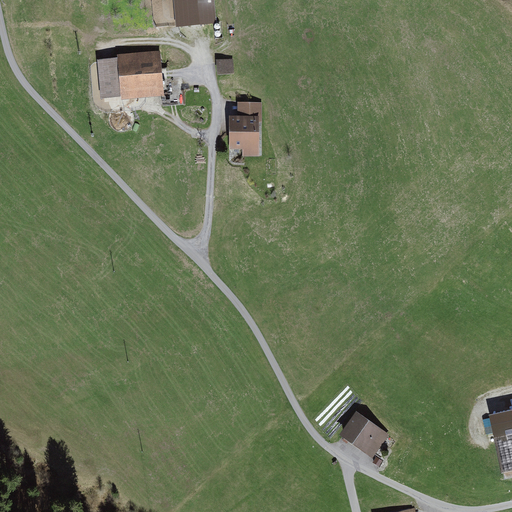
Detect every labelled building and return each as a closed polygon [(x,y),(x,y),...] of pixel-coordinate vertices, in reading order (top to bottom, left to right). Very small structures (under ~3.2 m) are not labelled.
[(172,0),(174,31),(216,28),(213,0),(172,0)] [(158,57),(95,64),(100,103),(163,97),(158,57)] [(233,63),(217,64),(217,78),(234,77),(233,63)] [(239,123),(229,123),(230,154),(241,153),(241,163),(261,162),(259,126),(263,126),(262,106),(238,108),(239,123)] [(358,416),(342,437),(373,461),(389,439),(358,416)] [(511,476),(511,417),(490,421),(501,479),(511,476)]
